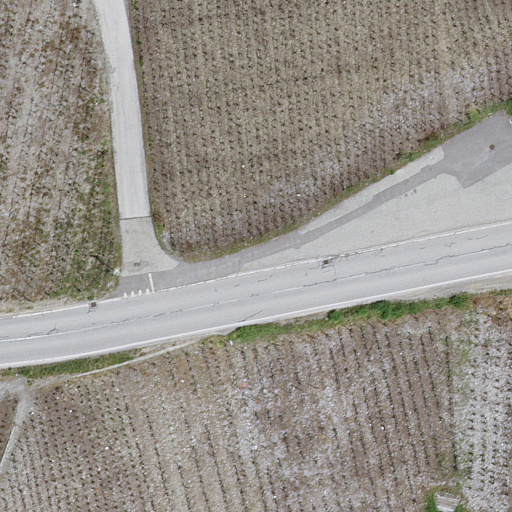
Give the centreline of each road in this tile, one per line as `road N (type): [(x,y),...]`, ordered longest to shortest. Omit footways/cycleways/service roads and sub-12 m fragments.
road 1 (tertiary): [(0,341),(511,245)]
road 2 (track): [(99,0),(159,314)]
